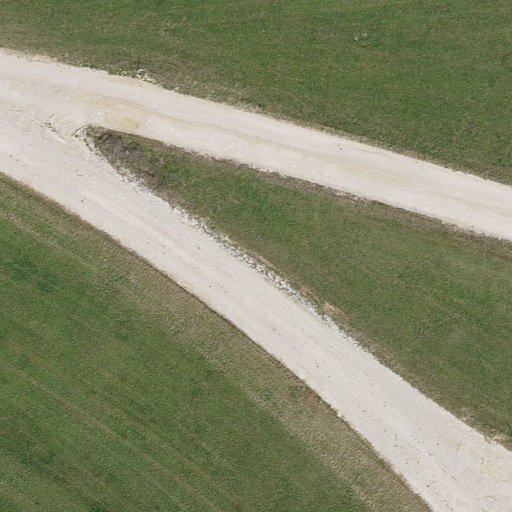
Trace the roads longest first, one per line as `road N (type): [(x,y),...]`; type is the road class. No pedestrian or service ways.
road 1 (track): [(0,127),(271,317),(431,456),(511,492)]
road 2 (track): [(511,216),(100,103),(0,91)]
